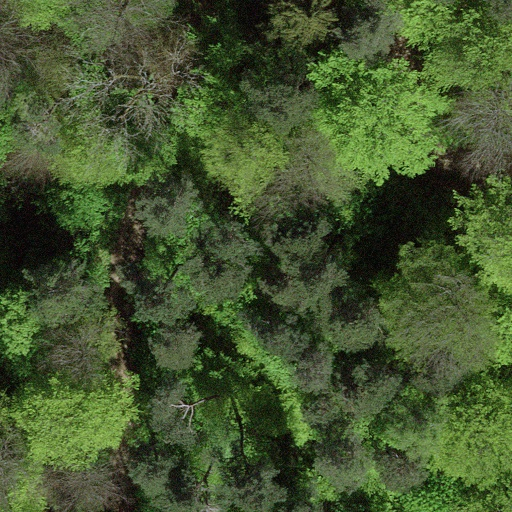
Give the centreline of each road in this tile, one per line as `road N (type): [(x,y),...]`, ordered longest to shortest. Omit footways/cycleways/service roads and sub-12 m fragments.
road 1 (track): [(213,0),(209,35),(129,210),(118,270),(121,511)]
road 2 (track): [(511,165),(463,161),(431,139),(409,97),(397,0)]
